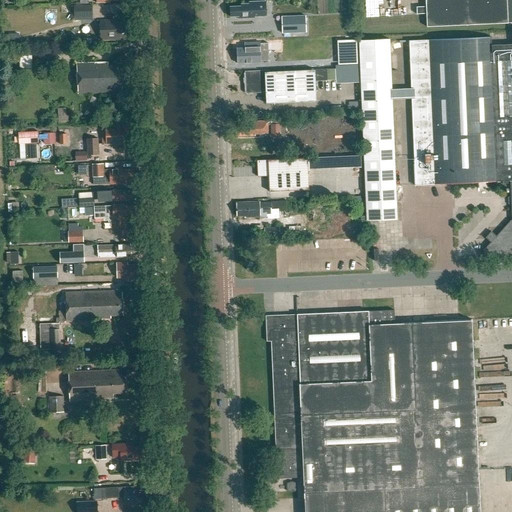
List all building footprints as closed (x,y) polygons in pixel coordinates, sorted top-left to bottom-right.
[(511,0),(425,0),(426,27),(508,24),(511,23),(511,0)] [(266,1),(250,2),(250,4),(241,4),(241,6),(230,6),(231,16),(239,16),(239,18),(252,18),(252,16),(266,16),(266,1)] [(92,8),(74,8),(74,18),(92,18),(92,8)] [(305,15),(281,16),(282,34),(306,33),(305,15)] [(116,19),(100,19),(101,39),(116,38),(115,36),(127,36),(127,20),(116,21),(116,19)] [(19,34),(8,34),(9,45),(20,44),(19,34)] [(490,37),(407,41),(413,186),(508,182),(510,221),(496,236),(491,232),(485,238),(490,243),(483,250),(484,257),(511,253),(511,44),(490,46),(490,37)] [(359,41),(366,221),(396,220),(389,39),(359,41)] [(236,49),(237,63),(261,62),(261,61),(269,61),(268,43),(260,44),(260,43),(244,44),(245,49),(236,49)] [(32,61),(32,55),(19,55),(20,69),(32,69),(32,61)] [(122,85),(127,85),(127,68),(118,68),(117,65),(108,66),(108,63),(78,63),(78,93),(122,92),(122,85)] [(268,70),(244,71),(245,92),(246,94),(265,93),(265,104),(315,102),(315,81),(326,81),(326,70),(268,72),(268,70)] [(247,122),(247,125),(236,125),(237,135),(240,135),(240,138),(256,138),(256,134),(269,134),(268,121),(247,122)] [(272,125),(272,137),(282,136),(281,125),(272,125)] [(130,126),(106,127),(107,143),(131,142),(130,126)] [(19,132),(20,144),(39,143),(39,140),(45,139),(44,134),(39,134),(39,131),(19,132)] [(45,139),(45,145),(56,144),(56,134),(44,134),(45,139)] [(100,154),(99,137),(87,138),(88,155),(100,154)] [(86,146),(75,146),(75,155),(86,154),(86,146)] [(268,160),(257,161),(258,177),(269,177),(269,192),(309,191),(308,159),(268,161),(268,160)] [(93,184),(109,184),(122,183),(122,181),(134,180),(133,169),(121,170),(121,168),(109,169),(103,170),(103,164),(91,164),(92,178),(93,178),(93,184)] [(100,192),(100,201),(125,201),(125,200),(133,199),(132,191),(121,191),(121,190),(113,191),(113,192),(100,192)] [(94,198),(79,198),(79,207),(94,207),(94,198)] [(279,212),(286,212),(286,202),(271,202),(271,203),(259,203),(259,202),(236,203),(237,217),(248,216),(248,218),(260,218),(260,219),(279,219),(279,212)] [(112,206),(93,207),(94,218),(104,217),(104,220),(113,220),(113,229),(126,229),(125,218),(121,219),(121,215),(132,214),(132,212),(133,211),(133,208),(132,207),(132,205),(123,206),(123,205),(112,205),(112,206)] [(92,207),(84,208),(85,217),(85,218),(93,217),(92,207)] [(280,229),(264,229),(264,237),(280,237),(280,229)] [(68,243),(83,242),(83,231),(68,231),(68,243)] [(130,244),(98,245),(99,257),(128,256),(128,254),(137,254),(137,245),(130,246),(130,244)] [(10,252),(6,253),(7,263),(10,263),(15,262),(15,259),(10,259),(10,252)] [(60,263),(84,263),(84,252),(59,252),(60,263)] [(136,274),(139,274),(138,265),(128,265),(128,263),(117,263),(118,277),(136,277),(136,274)] [(57,278),(57,267),(33,267),(33,279),(57,278)] [(66,293),(67,311),(58,311),(58,318),(38,319),(39,350),(59,349),(58,323),(62,322),(62,321),(102,320),(102,317),(111,316),(111,313),(124,313),(123,291),(66,293)] [(479,511),(473,320),(458,320),(394,323),(394,311),(298,315),(265,317),(266,342),(272,342),(278,477),(301,476),(302,492),(303,492),(303,511),(479,511)] [(123,369),(69,371),(71,400),(106,398),(106,396),(115,396),(115,392),(127,391),(126,374),(123,374),(123,369)] [(63,412),(63,396),(48,396),(49,412),(63,412)] [(131,443),(113,444),(114,456),(122,455),(122,459),(139,459),(139,455),(143,455),(142,446),(131,447),(131,443)] [(106,459),(106,445),(95,445),(96,459),(106,459)] [(34,464),(35,450),(25,449),(23,463),(34,464)] [(287,483),(287,491),(292,493),(297,491),(296,483),(291,482),(287,483)] [(125,503),(144,502),(144,489),(134,490),(134,487),(119,488),(119,487),(102,488),(102,498),(125,497),(125,503)] [(97,511),(97,501),(76,502),(76,511),(97,511)]
